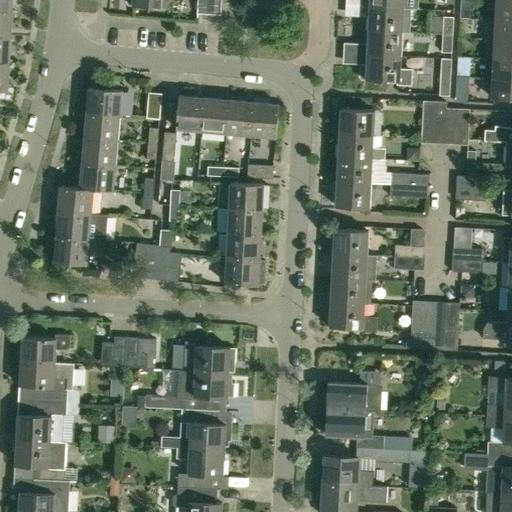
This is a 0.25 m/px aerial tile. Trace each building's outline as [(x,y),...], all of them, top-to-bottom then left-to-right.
[(0,0),(0,11),(12,12),(12,0),(0,0)] [(209,14),(210,0),(198,0),(198,13),(209,14)] [(210,0),(209,14),(221,14),(221,0),(210,0)] [(471,0),(461,0),(461,17),(471,18),(471,0)] [(511,1),(497,0),(496,19),(511,20),(511,1)] [(402,32),(404,8),(370,6),(369,30),(402,32)] [(0,36),(11,37),(12,12),(0,11),(0,36)] [(443,34),(453,34),(454,17),(444,16),(443,34)] [(511,20),(496,19),(495,39),(511,39),(511,20)] [(401,56),(402,32),(369,30),(368,54),(401,56)] [(452,52),(453,34),(443,34),(442,52),(452,52)] [(0,61),(10,62),(11,37),(0,36),(0,61)] [(511,39),(495,39),(494,58),(511,58),(511,39)] [(400,68),(401,56),(368,54),(367,65),(363,64),(361,66),(360,76),(362,78),(366,78),(366,79),(397,80),(397,84),(412,85),(413,68),(400,68)] [(450,95),(451,77),(452,58),(442,58),(441,77),(440,94),(450,95)] [(511,58),(494,58),(493,77),(511,78),(511,58)] [(0,86),(8,87),(10,62),(0,61),(0,86)] [(511,78),(493,77),(492,97),(511,98),(511,78)] [(87,112),(120,115),(122,90),(90,87),(87,112)] [(162,93),(149,92),(147,117),(160,119),(162,93)] [(202,130),(205,97),(180,95),(177,128),(202,130)] [(227,132),(230,99),(205,97),(202,130),(227,132)] [(252,134),(255,102),(230,99),(227,132),(252,134)] [(433,143),(436,101),(424,100),(421,142),(433,143)] [(445,143),(447,107),(447,101),(436,101),(433,143),(445,143)] [(255,102),(252,134),(277,137),(280,104),(255,102)] [(456,144),(458,108),(447,107),(445,143),(456,144)] [(340,133),(373,135),(375,110),(341,108),(340,133)] [(458,108),(456,144),(468,144),(470,108),(458,108)] [(118,140),(120,115),(87,112),(85,137),(118,140)] [(511,127),(495,125),(495,129),(485,129),(485,140),(506,141),(511,141),(511,127)] [(151,143),(161,144),(162,128),(152,127),(151,143)] [(177,132),(165,131),(162,159),(174,160),(177,132)] [(373,147),(373,135),(340,133),(339,157),(372,159),(380,159),(381,147),(373,147)] [(116,165),(118,140),(85,137),(83,161),(116,165)] [(159,160),(161,144),(151,143),(149,159),(159,160)] [(467,163),(475,164),(476,152),(468,151),(467,163)] [(371,182),(372,159),(339,157),(337,181),(371,182)] [(114,190),(116,165),(83,161),(81,187),(94,188),(114,190)] [(479,164),(475,164),(467,163),(466,176),(478,176),(479,164)] [(274,165),(249,164),(248,177),(273,178),(274,165)] [(223,176),(224,166),(208,165),(208,175),(223,176)] [(224,166),(223,176),(239,176),(240,166),(224,166)] [(429,174),(399,172),(390,172),(389,183),(428,185),(429,174)] [(478,176),(466,176),(457,175),(457,187),(486,188),(487,177),(478,176)] [(146,193),(156,193),(158,178),(148,177),(146,193)] [(369,207),(371,182),(337,181),(336,206),(369,207)] [(230,207),(262,209),(264,184),(231,182),(230,207)] [(428,197),(428,185),(389,183),(389,195),(428,197)] [(94,188),(81,187),(61,185),(59,211),(92,214),(94,188)] [(486,200),(486,188),(457,187),(456,199),(486,200)] [(172,204),(182,205),(182,189),(172,189),(172,204)] [(511,189),(503,189),(502,214),(511,214),(511,189)] [(155,209),(156,193),(146,193),(145,209),(155,209)] [(181,221),(182,205),(172,204),(171,220),(181,221)] [(261,234),(262,209),(230,207),(228,232),(261,234)] [(107,215),(92,214),(59,211),(56,235),(105,240),(107,215)] [(334,253),(367,255),(368,230),(335,228),(334,253)] [(160,245),(171,246),(173,230),(161,229),(160,245)] [(260,259),(261,234),(228,232),(227,257),(260,259)] [(111,240),(105,240),(56,235),(54,261),(87,264),(88,248),(96,249),(96,253),(110,254),(111,240)] [(145,277),(149,244),(137,242),(133,276),(145,277)] [(156,279),(160,245),(149,244),(145,277),(156,279)] [(395,256),(425,258),(425,246),(395,244),(395,256)] [(170,252),(171,246),(160,245),(156,279),(167,280),(170,252)] [(453,259),(483,260),(483,249),(453,247),(453,259)] [(182,253),(170,252),(167,280),(179,281),(182,253)] [(377,255),(367,255),(334,253),(332,277),(366,279),(376,279),(377,255)] [(424,269),(425,258),(395,256),(394,268),(424,269)] [(260,259),(227,257),(226,282),(259,284),(259,274),(265,275),(265,259),(260,259)] [(482,272),(483,260),(453,259),(452,271),(482,272)] [(364,303),(366,279),(332,277),(331,301),(364,303)] [(422,348),(425,300),(413,300),(411,347),(422,348)] [(434,349),(436,301),(425,300),(422,348),(434,349)] [(364,315),(364,303),(331,301),(330,326),(362,327),(362,331),(377,331),(377,316),(364,315)] [(446,349),(448,302),(436,301),(434,349),(446,349)] [(448,302),(446,349),(457,350),(460,302),(448,302)] [(511,310),(508,310),(507,322),(488,321),(484,328),(483,337),(507,339),(508,335),(511,334),(511,310)] [(21,360),(55,362),(56,349),(67,349),(68,349),(69,348),(70,347),(71,345),(71,334),(55,334),(55,338),(22,336),(21,360)] [(125,366),(127,337),(115,336),(113,366),(125,366)] [(127,337),(125,366),(147,367),(148,356),(138,355),(139,337),(127,337)] [(230,347),(198,345),(198,342),(187,341),(186,354),(189,357),(188,370),(229,372),(229,361),(235,362),(236,348),(230,347)] [(417,359),(416,372),(431,373),(432,360),(417,359)] [(505,368),(506,359),(494,359),(493,367),(505,368)] [(75,363),(55,362),(21,360),(20,385),(38,386),(38,401),(80,403),(80,395),(80,393),(79,392),(78,392),(77,391),(74,391),(75,363)] [(229,372),(188,370),(177,369),(177,370),(179,370),(177,396),(146,394),(145,406),(181,408),(182,398),(194,398),(194,395),(228,397),(228,396),(234,396),(235,382),(228,382),(229,372)] [(491,415),(511,416),(511,376),(493,376),(492,390),(495,390),(494,404),(491,404),(491,415)] [(113,377),(112,386),(124,387),(124,378),(113,377)] [(375,384),(367,383),(329,381),(328,408),(380,410),(381,389),(375,388),(375,384)] [(80,411),(80,403),(38,401),(37,415),(18,414),(17,439),(61,441),(63,414),(75,415),(77,415),(78,414),(79,413),(79,412),(80,411)] [(232,424),(226,424),(213,423),(213,410),(182,408),(181,435),(163,434),(162,446),(178,447),(189,448),(225,450),(225,440),(231,440),(232,424)] [(380,411),(380,410),(328,408),(326,434),(357,436),(357,442),(371,442),(371,447),(376,447),(384,448),(400,448),(400,437),(371,435),(373,410),(380,411)] [(511,416),(491,415),(490,426),(504,427),(503,442),(489,441),(488,453),(511,454),(511,416)] [(98,424),(98,441),(115,442),(116,425),(98,424)] [(67,442),(61,441),(17,439),(16,464),(35,465),(35,479),(65,480),(67,442)] [(225,450),(189,448),(178,447),(177,459),(189,460),(188,474),(179,473),(178,486),(209,488),(210,475),(224,476),(225,454),(225,450)] [(400,448),(384,448),(376,447),(376,460),(405,461),(429,463),(430,450),(400,448)] [(504,466),(499,466),(500,454),(470,452),(469,464),(487,465),(486,491),(488,491),(511,492),(511,467),(504,467),(504,466)] [(374,470),(364,469),(358,469),(358,456),(325,455),(324,483),(387,486),(387,485),(373,485),(374,470)] [(65,480),(35,479),(34,492),(20,491),(19,511),(68,511),(70,481),(65,480)] [(386,501),(387,486),(324,483),(322,511),(349,511),(355,511),(356,499),(386,501)] [(174,503),(178,506),(178,511),(221,511),(222,503),(209,502),(209,488),(178,486),(178,494),(174,496),(174,503)] [(511,511),(511,492),(488,491),(487,511),(511,511)]
